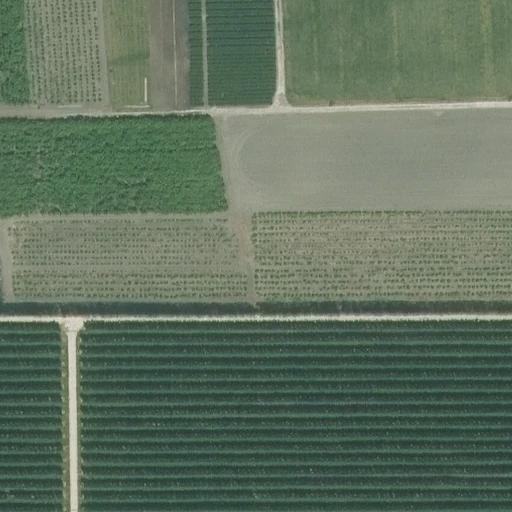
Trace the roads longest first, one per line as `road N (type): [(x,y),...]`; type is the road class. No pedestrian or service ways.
road 1 (track): [(511,317),(0,318)]
road 2 (track): [(72,511),(71,318)]
